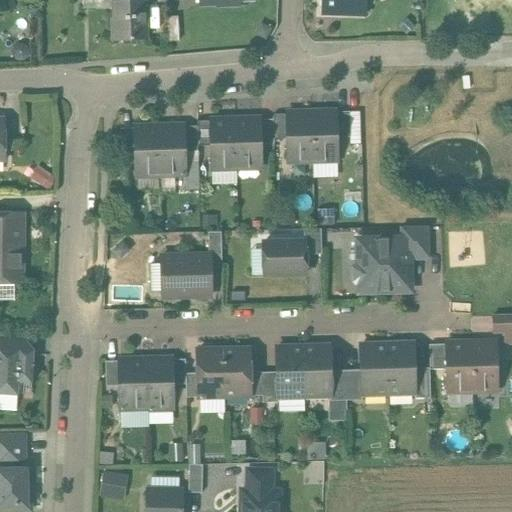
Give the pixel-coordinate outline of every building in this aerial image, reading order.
[(145,0),(113,1),(114,18),(112,18),(113,41),(147,39),(145,0)] [(366,0),(322,0),(322,13),(366,15),(366,0)] [(336,112),(322,113),(322,116),(311,116),(312,161),(338,160),(337,137),(336,112)] [(349,112),(336,112),(337,137),(349,137),(349,112)] [(300,113),(286,114),(287,139),(287,161),(312,161),(311,116),(300,116),(300,113)] [(286,114),(273,115),(273,120),(274,139),(287,139),(286,114)] [(260,119),(224,120),(225,123),(235,123),(236,168),(261,167),(261,145),(260,120),(260,119)] [(224,120),(210,121),(210,146),(211,169),(236,168),(235,123),(225,123),(224,120)] [(273,120),(260,120),(261,145),(274,145),(274,139),(273,120)] [(210,121),(197,122),(197,126),(198,146),(210,146),(210,121)] [(184,126),(170,127),(170,130),(159,130),(161,175),(186,174),(185,161),(185,152),(184,127),(184,126)] [(197,126),(184,127),(185,152),(198,151),(198,148),(198,146),(197,126)] [(148,127),(134,128),(135,153),(135,176),(161,175),(159,130),(148,130),(148,127)] [(134,128),(121,128),(122,153),(135,153),(134,128)] [(198,161),(185,161),(186,174),(186,191),(199,191),(198,161)] [(51,188),(57,176),(37,167),(32,179),(51,188)] [(24,213),(0,212),(0,283),(23,284),(24,213)] [(429,226),(401,227),(401,239),(409,239),(410,259),(430,258),(429,226)] [(321,229),(304,230),(304,241),(305,241),(306,255),(322,254),(321,229)] [(221,232),(208,232),(209,255),(210,255),(210,268),(222,268),(221,232)] [(401,239),(357,240),(358,264),(354,269),(354,280),(358,284),(359,292),(411,291),(410,259),(409,239),(401,239)] [(304,241),(263,243),(264,275),(306,274),(306,255),(305,241),(304,241)] [(209,255),(161,256),(162,297),(211,296),(210,268),(210,255),(209,255)] [(511,316),(491,317),(492,333),(503,332),(504,344),(511,344),(511,316)] [(33,356),(8,354),(9,348),(9,337),(0,336),(0,394),(18,395),(18,386),(31,387),(33,356)] [(33,338),(9,337),(9,348),(33,350),(33,338)] [(496,343),(471,344),(472,391),(497,390),(496,343)] [(471,344),(446,344),(446,345),(446,369),(447,392),(472,391),(471,344)] [(387,345),(360,346),(361,370),(361,394),(362,394),(388,393),(387,345)] [(414,345),(387,345),(388,393),(414,393),(415,393),(415,369),(414,345)] [(446,345),(429,345),(430,368),(430,370),(446,369),(446,345)] [(330,347),(303,348),(304,396),(330,395),(331,395),(331,371),(330,347)] [(303,348),(276,348),(277,372),(277,396),(278,396),(304,396),(303,348)] [(249,349),(223,350),(224,397),(250,396),(250,372),(249,349)] [(223,350),(197,351),(198,374),(198,397),(224,397),(223,350)] [(172,359),(158,360),(158,363),(147,363),(148,408),(174,407),(173,385),(173,360),(172,359)] [(185,359),(173,360),(173,385),(186,385),(186,374),(185,359)] [(136,360),(118,361),(119,386),(119,409),(148,408),(147,363),(136,363),(136,360)] [(118,361),(105,362),(106,387),(119,386),(118,361)] [(430,368),(415,369),(415,393),(414,393),(414,399),(430,398),(430,370),(430,368)] [(361,370),(346,371),(346,401),(362,400),(362,394),(361,394),(361,370)] [(346,371),(331,371),(331,395),(330,395),(330,401),(346,401),(346,371)] [(262,372),(250,372),(250,396),(262,396),(262,373),(262,372)] [(277,372),(262,373),(262,396),(262,403),(278,402),(278,396),(277,396),(277,372)] [(198,374),(186,374),(186,385),(186,398),(198,397),(198,374)] [(0,467),(25,467),(24,434),(0,434),(0,467)] [(202,465),(189,464),(188,493),(202,493),(202,465)] [(0,511),(30,510),(29,466),(25,467),(0,467),(0,511)] [(125,481),(108,470),(99,483),(116,494),(125,481)] [(272,470),(247,470),(247,482),(272,483),(272,470)] [(272,483),(247,482),(247,489),(250,493),(242,500),(241,511),(280,511),(278,509),(278,493),(272,493),(272,483)] [(181,511),(182,492),(147,491),(146,511),(181,511)]
